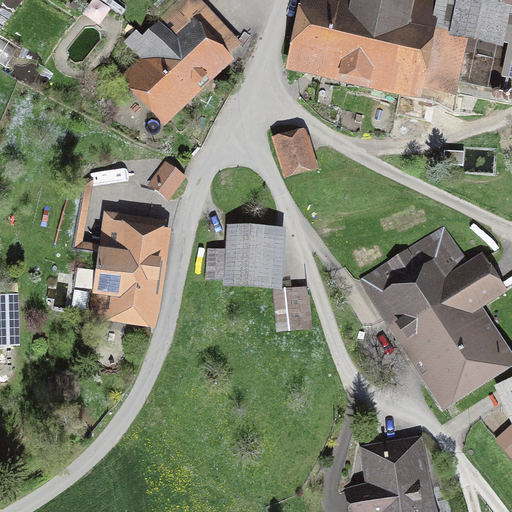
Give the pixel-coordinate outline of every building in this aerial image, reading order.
[(117,79),(163,130),(237,63),(227,53),(237,43),(197,0),(183,0),(130,49),(139,59),(117,79)] [(311,3),(299,60),(452,93),(465,33),(472,0),(361,0),(359,13),(311,3)] [(472,0),(465,33),(499,41),(504,15),(507,0),(472,0)] [(511,17),(504,15),(499,41),(511,43),(511,49),(507,74),(511,75),(511,17)] [(272,140),(283,178),(317,168),(306,130),(272,140)] [(463,152),(444,151),(443,165),(462,166),(463,152)] [(152,187),(170,200),(185,178),(167,165),(152,187)] [(103,220),(89,322),(155,331),(168,228),(103,220)] [(360,283),(441,414),(511,369),(511,354),(482,307),(509,291),(483,250),(467,260),(448,228),(360,283)] [(228,229),(225,288),(279,290),(282,231),(228,229)] [(275,297),(281,336),(312,331),(305,292),(275,297)] [(0,293),(0,343),(20,344),(19,293),(0,293)] [(511,426),(495,443),(511,461),(511,379),(494,389),(511,425),(511,426)] [(435,511),(423,437),(358,447),(365,489),(344,492),(347,511),(435,511)]
